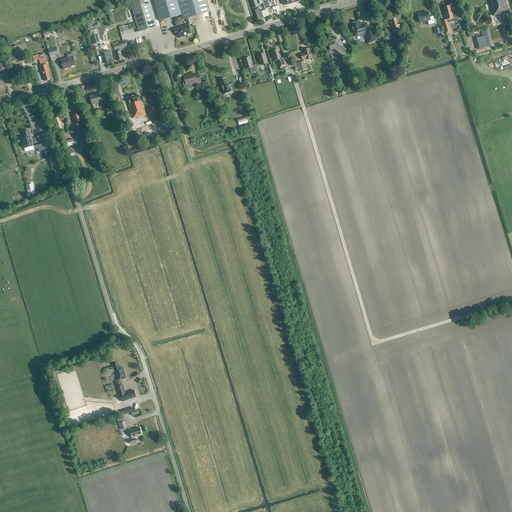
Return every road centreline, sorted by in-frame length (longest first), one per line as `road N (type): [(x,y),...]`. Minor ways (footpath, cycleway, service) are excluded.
road 1 (track): [(276,23),(372,342),(511,302)]
road 2 (unclassified): [(188,511),(135,340),(114,316),(43,91)]
road 3 (tertiary): [(43,91),(355,0)]
